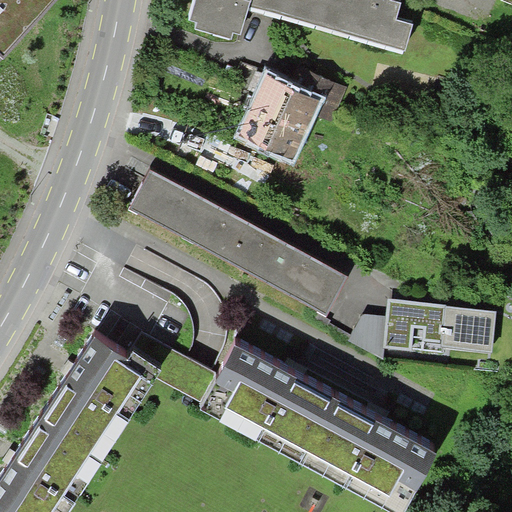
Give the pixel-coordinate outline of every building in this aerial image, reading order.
[(0,0),(0,59),(54,0),(0,0)] [(390,0),(194,0),(189,19),(196,22),(194,28),(232,39),(234,32),(241,34),(249,6),(405,50),(412,24),(396,20),(401,3),(390,0)] [(299,65),(290,86),(320,98),(314,113),(333,121),(348,86),(299,65)] [(290,86),(266,74),(239,135),(293,160),(314,113),(320,98),(290,86)] [(128,208),(227,261),(249,222),(150,168),(128,208)] [(347,275),(249,222),(227,261),(326,315),(347,275)] [(446,304),(387,299),(386,316),(383,347),(385,347),(444,353),(444,347),(492,351),(496,311),(446,306),(446,304)] [(383,347),(386,316),(365,314),(363,314),(362,315),(349,341),(384,360),(385,347),(383,347)] [(197,362),(143,332),(132,351),(161,369),(156,377),(200,402),(216,373),(197,362)] [(39,421),(101,462),(156,377),(161,369),(132,351),(127,358),(94,337),(39,421)] [(334,397),(235,344),(200,409),(300,462),(334,397)] [(405,511),(436,453),(334,397),(300,462),(389,511),(405,511)] [(67,511),(101,462),(39,421),(0,479),(0,511),(67,511)]
